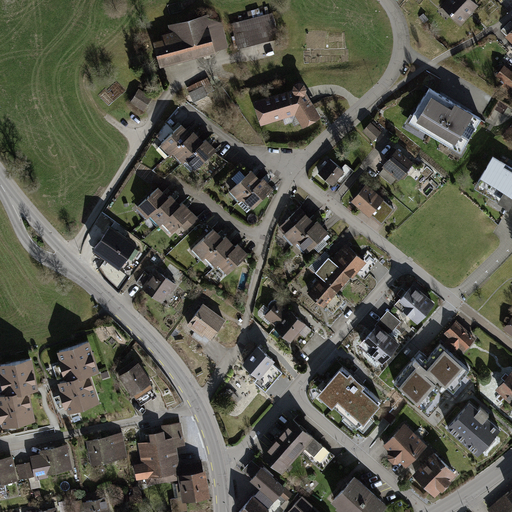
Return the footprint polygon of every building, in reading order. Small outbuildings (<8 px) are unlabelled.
[(462,21),(481,0),(453,0),(447,7),(462,21)] [(273,13),(231,23),(238,50),(279,40),(273,13)] [(216,54),(215,52),(229,49),(222,23),(210,18),(209,14),(167,25),(169,33),(161,35),(162,41),(154,43),(161,69),(216,54)] [(511,46),(511,28),(503,38),(511,46)] [(511,71),(504,65),(494,76),(510,89),(511,86),(511,71)] [(207,80),(187,90),(193,107),(201,113),(214,107),(208,95),(214,93),(207,80)] [(289,92),(252,104),(258,127),(294,117),(301,130),(320,120),(303,91),(302,85),(295,83),(290,87),(289,92)] [(429,87),(408,123),(462,155),(484,119),(429,87)] [(150,99),(136,91),(129,105),(143,113),(150,99)] [(370,121),(362,131),(373,140),(381,131),(383,130),(372,121),(371,122),(370,121)] [(168,154),(188,135),(179,124),(157,146),(166,156),(168,154)] [(181,162),(201,143),(190,132),(188,135),(168,154),(178,164),(181,162)] [(201,143),(181,162),(191,172),(214,150),(204,140),(201,143)] [(394,150),(380,170),(396,182),(411,163),(394,150)] [(508,162),(495,155),(477,186),(510,206),(511,202),(511,168),(506,165),(508,162)] [(329,161),(316,176),(329,188),(343,173),(329,161)] [(238,200),(258,181),(248,170),(225,191),(236,202),(238,200)] [(258,181),(238,200),(248,210),(269,189),(260,179),(258,181)] [(363,184),(349,203),(367,217),(381,198),(363,184)] [(146,215),(165,197),(156,187),(134,208),(143,218),(146,215)] [(158,224),(178,205),(168,195),(165,197),(146,215),(156,226),(158,224)] [(178,205),(158,224),(168,235),(177,226),(182,232),(196,219),(180,203),(178,205)] [(293,242),(312,224),(298,209),(277,229),(291,244),(293,242)] [(312,224),(293,242),(303,252),(324,232),(314,221),(312,224)] [(126,240),(104,227),(90,249),(119,267),(123,260),(130,264),(138,251),(131,247),(130,249),(123,245),(126,240)] [(201,258),(220,239),(209,228),(188,250),(198,260),(201,258)] [(214,265),(233,246),(223,236),(220,239),(201,258),(211,268),(214,265)] [(233,246),(214,265),(223,275),(245,253),(235,244),(233,246)] [(343,245),(328,261),(348,279),(352,274),(359,281),(370,268),(343,245)] [(318,279),(335,294),(348,279),(328,261),(325,259),(312,274),(318,279)] [(175,285),(152,269),(139,289),(162,305),(175,285)] [(335,294),(318,279),(305,294),(321,309),(335,294)] [(433,306),(410,285),(393,305),(416,325),(433,306)] [(286,309),(275,301),(262,316),(273,325),(270,329),(286,343),(301,325),(285,311),(286,309)] [(222,321),(199,305),(183,328),(207,344),(222,321)] [(400,325),(385,312),(360,342),(367,348),(363,353),(379,367),(397,345),(388,338),(400,325)] [(511,315),(503,328),(511,335),(511,315)] [(476,336),(458,319),(441,338),(459,355),(476,336)] [(57,351),(67,383),(88,376),(97,374),(87,342),(57,351)] [(272,359),(256,346),(240,364),(257,378),(272,359)] [(426,368),(438,378),(446,385),(464,364),(445,347),(426,368)] [(417,402),(438,378),(426,368),(415,358),(412,361),(416,364),(397,385),(417,402)] [(0,374),(0,395),(28,390),(36,389),(31,359),(0,365),(0,368),(1,375),(0,374)] [(135,365),(114,379),(128,398),(149,384),(135,365)] [(347,374),(339,367),(316,391),(332,405),(337,399),(363,421),(379,402),(361,387),(364,383),(350,371),(347,374)] [(511,373),(509,371),(492,390),(511,408),(511,373)] [(97,404),(88,376),(67,383),(60,385),(68,413),(97,404)] [(228,388),(222,395),(232,404),(238,397),(228,388)] [(34,420),(28,390),(0,395),(0,405),(0,407),(0,420),(4,420),(6,425),(34,420)] [(469,402),(447,427),(477,453),(499,428),(469,402)] [(270,458),(265,464),(278,475),(303,448),(319,462),(327,452),(290,418),(261,450),(270,458)] [(146,444),(138,446),(141,468),(134,469),(136,486),(176,481),(175,475),(178,475),(175,448),(184,447),(181,423),(158,426),(159,433),(145,434),(146,444)] [(425,446),(400,424),(381,445),(387,451),(383,455),(387,462),(394,465),(397,461),(404,468),(425,446)] [(120,435),(84,441),(88,465),(125,459),(120,435)] [(65,445),(41,450),(41,454),(32,456),(36,476),(70,469),(65,445)] [(456,472),(432,452),(413,474),(437,495),(456,472)] [(11,456),(0,458),(0,483),(16,479),(11,456)] [(252,458),(244,467),(250,473),(258,464),(252,458)] [(32,462),(18,465),(21,478),(35,475),(32,462)] [(294,494),(258,465),(245,482),(255,490),(250,496),(266,509),(276,496),(286,504),(294,494)] [(202,472),(178,475),(175,475),(176,481),(179,503),(206,499),(202,472)] [(378,511),(383,507),(350,476),(326,501),(336,511),(378,511)] [(490,511),(511,511),(511,488),(487,509),(490,511)] [(263,511),(266,509),(250,496),(237,511),(263,511)] [(108,511),(106,499),(79,504),(80,511),(108,511)] [(291,511),(318,511),(303,499),(291,511)]
